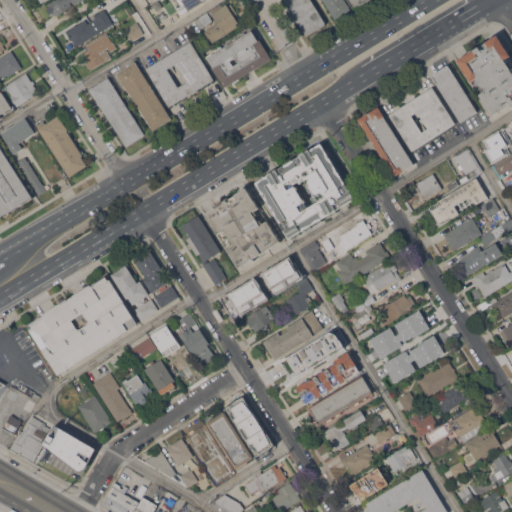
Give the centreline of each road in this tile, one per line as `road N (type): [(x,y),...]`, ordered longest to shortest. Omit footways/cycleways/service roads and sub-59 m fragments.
road 1 (primary): [(436,0),(129,183)]
road 2 (residential): [(147,210),(339,511)]
road 3 (residential): [(511,400),(324,103)]
road 4 (primary): [(147,210),(368,77)]
road 5 (residential): [(83,511),(115,454),(247,367)]
road 6 (residential): [(12,0),(129,183)]
road 7 (primary): [(0,299),(147,210)]
road 8 (primary): [(129,183),(0,260)]
road 9 (primary): [(368,77),(495,0)]
road 10 (primary): [(368,77),(372,56),(460,0)]
